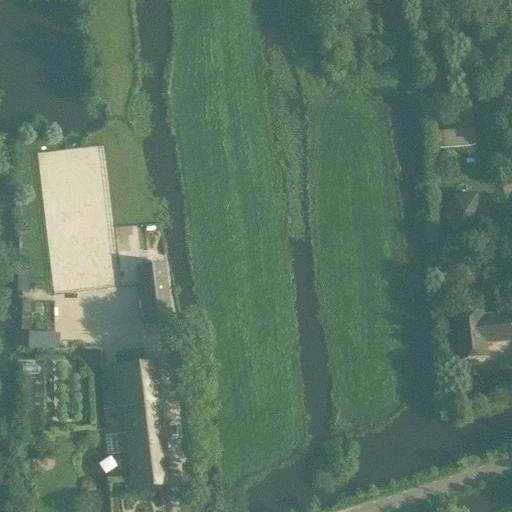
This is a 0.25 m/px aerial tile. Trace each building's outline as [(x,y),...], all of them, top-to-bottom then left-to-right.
[(474,130),(438,132),(439,149),(475,147),(474,130)] [(489,214),(477,195),(454,196),(443,216),(456,237),(480,235),(489,214)] [(152,285),(138,287),(143,325),(169,322),(162,265),(149,266),(152,285)] [(21,301),(19,347),(30,347),(30,332),(31,301),(21,301)] [(488,343),(511,340),(511,312),(486,315),(485,312),(457,314),(460,359),(489,356),(488,343)] [(109,496),(146,491),(133,374),(130,372),(122,373),(120,357),(96,360),(98,375),(91,376),(96,416),(100,416),(104,447),(85,450),(86,463),(105,460),(109,496)] [(41,436),(41,378),(37,378),(37,361),(19,361),(19,379),(21,379),(21,436),(41,436)]
